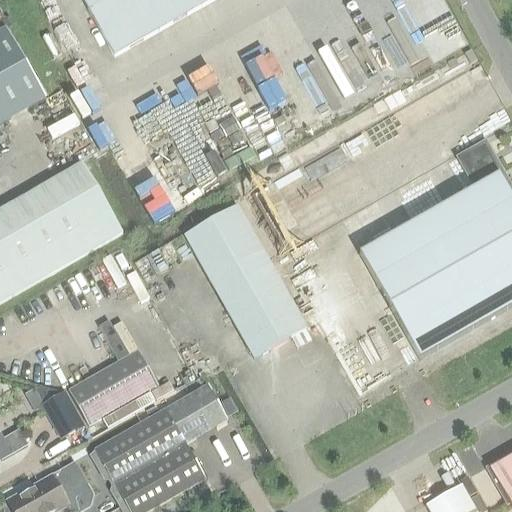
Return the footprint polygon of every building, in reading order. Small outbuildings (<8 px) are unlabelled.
[(80,0),(113,58),(215,0),(80,0)] [(340,0),(332,5),(337,14),(360,1),(360,0),(340,0)] [(61,25),(53,10),(43,15),(51,30),(61,25)] [(5,32),(0,34),(0,126),(45,101),(5,32)] [(221,176),(221,183),(277,158),(266,132),(344,97),(249,98),(259,121),(256,121),(248,104),(238,108),(247,128),(224,139),(236,167),(236,169),(221,176)] [(169,137),(192,190),(213,181),(191,128),(169,137)] [(511,195),(482,144),(454,159),(473,191),(357,257),(417,363),(511,308),(511,203),(509,198),(511,196),(511,195)] [(85,167),(0,215),(0,310),(124,239),(85,167)] [(306,332),(236,209),(183,239),(250,358),(253,362),(306,332)] [(138,354),(68,393),(88,428),(157,389),(138,354)] [(39,388),(34,391),(35,393),(25,399),(34,416),(41,412),(39,408),(43,406),(63,395),(39,388)] [(207,388),(95,452),(129,511),(151,511),(204,482),(184,447),(210,432),(226,422),(207,388)] [(59,443),(84,429),(64,394),(63,395),(43,406),(39,408),(41,412),(44,417),(59,443)] [(18,432),(3,441),(0,436),(0,461),(1,463),(27,448),(18,432)] [(511,511),(511,458),(504,463),(489,472),(511,511)] [(91,498),(86,488),(76,467),(51,479),(9,503),(14,511),(57,511),(66,507),(68,511),(71,511),(82,511),(88,509),(91,498)] [(425,509),(427,511),(473,511),(460,489),(425,509)]
